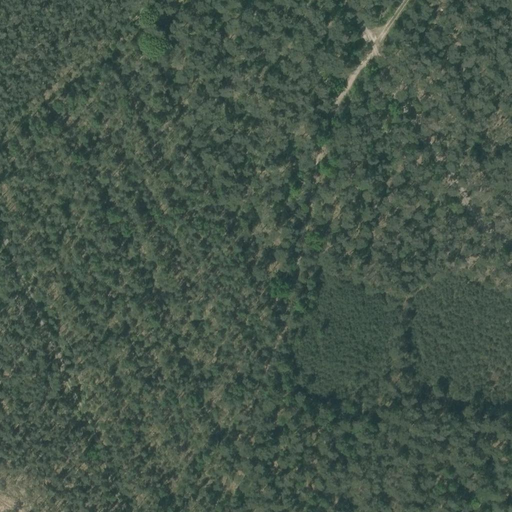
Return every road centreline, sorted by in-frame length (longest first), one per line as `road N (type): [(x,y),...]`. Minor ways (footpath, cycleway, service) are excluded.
road 1 (track): [(368,59),(329,121),(276,355),(216,511)]
road 2 (track): [(511,240),(481,225),(368,59)]
